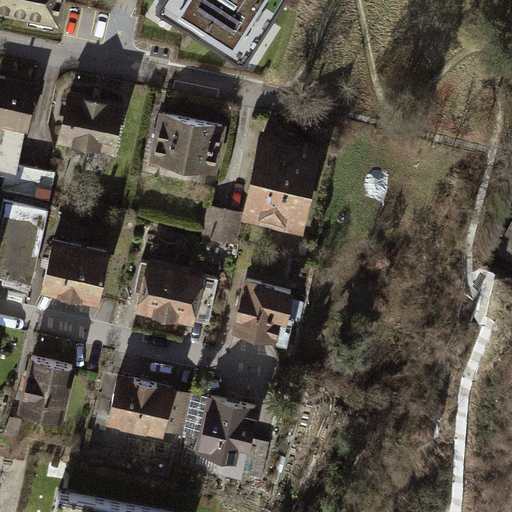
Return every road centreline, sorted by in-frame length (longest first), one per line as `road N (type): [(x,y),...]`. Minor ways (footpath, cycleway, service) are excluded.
road 1 (residential): [(277,96),(0,43)]
road 2 (unclassified): [(249,368),(0,311)]
